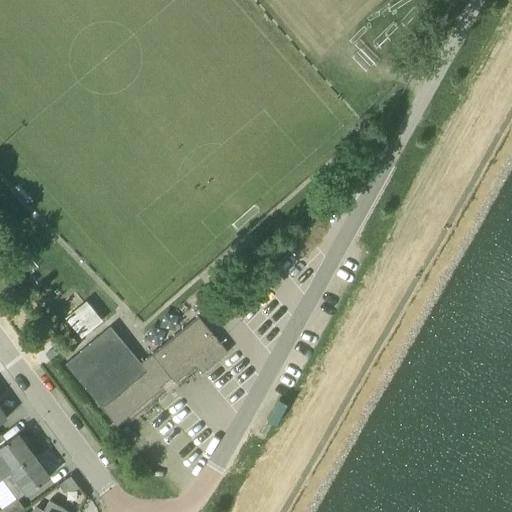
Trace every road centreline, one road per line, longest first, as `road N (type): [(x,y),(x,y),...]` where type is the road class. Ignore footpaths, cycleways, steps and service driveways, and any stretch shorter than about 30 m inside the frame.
road 1 (unclassified): [(160,511),(189,502),(474,0)]
road 2 (residential): [(121,511),(0,345)]
